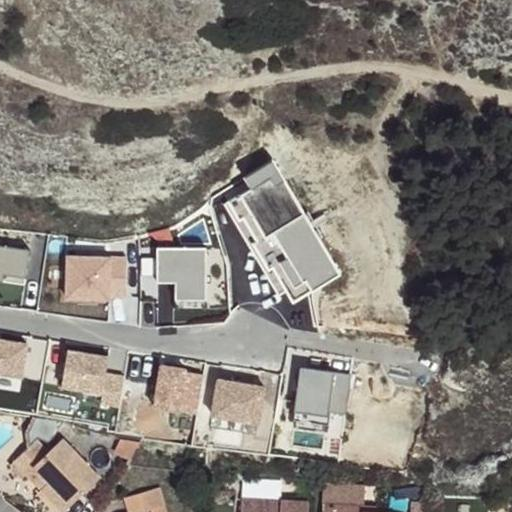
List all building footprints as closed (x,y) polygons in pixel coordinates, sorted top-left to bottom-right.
[(279,155),(239,175),(246,189),(231,196),(282,302),(337,276),(279,155)] [(0,281),(29,284),(33,247),(0,243),(0,281)] [(173,299),(210,299),(210,245),(154,245),(155,279),(173,279),(173,299)] [(128,299),(129,253),(64,253),(63,299),(128,299)] [(0,372),(23,376),(28,340),(0,335),(0,372)] [(107,369),(110,354),(64,345),(56,388),(121,400),(126,373),(107,369)] [(196,414),(205,371),(158,361),(149,403),(196,414)] [(290,405),(345,415),(352,373),(298,363),(290,405)] [(0,374),(0,385),(20,389),(22,378),(0,374)] [(259,423),(266,384),(214,375),(207,413),(259,423)] [(64,511),(100,478),(63,438),(49,453),(37,441),(10,466),(22,479),(26,475),(33,468),(48,483),(47,485),(41,490),(61,511),(64,511)] [(130,460),(141,442),(120,439),(114,453),(130,460)] [(48,483),(33,468),(26,475),(41,490),(47,485),(48,483)] [(285,497),(285,477),(243,477),(242,511),(309,511),(310,497),(285,497)] [(145,511),(151,510),(151,511),(166,511),(160,488),(125,498),(129,511),(145,511)] [(61,511),(41,490),(38,493),(55,511),(61,511)] [(129,511),(125,498),(114,502),(116,511),(129,511)]
